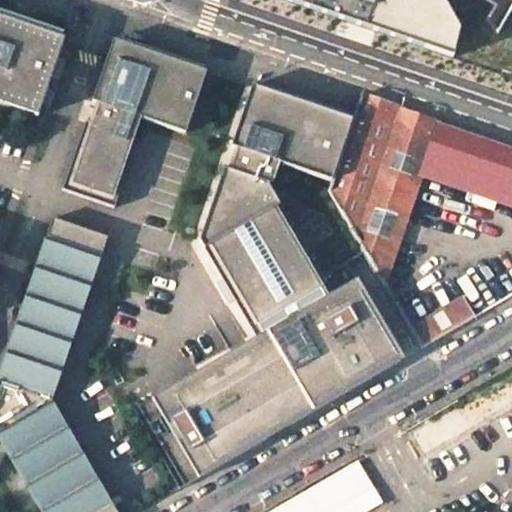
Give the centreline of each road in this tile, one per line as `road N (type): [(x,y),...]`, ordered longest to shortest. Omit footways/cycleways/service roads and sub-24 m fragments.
road 1 (residential): [(511,123),(154,0)]
road 2 (residential): [(194,511),(511,328)]
road 3 (unknown): [(122,228),(193,271),(194,300),(172,363)]
